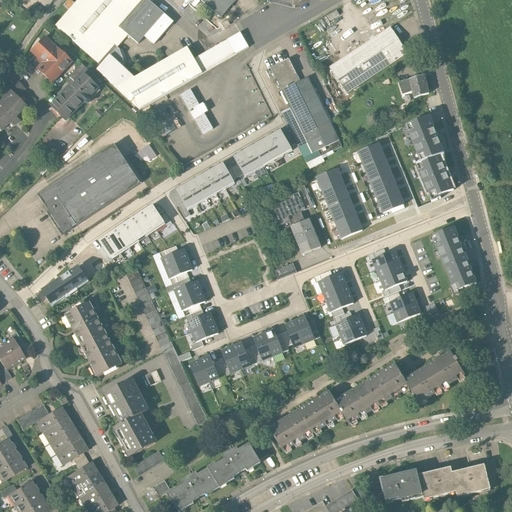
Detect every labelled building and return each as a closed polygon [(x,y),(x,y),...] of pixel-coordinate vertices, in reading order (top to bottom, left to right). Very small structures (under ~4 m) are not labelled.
[(155,44),(174,21),(149,0),(76,0),(56,24),(103,65),(119,46),(129,35),(138,44),(145,36),(155,44)] [(189,0),(193,3),(195,0),(198,0),(220,18),(236,0),(235,0),(189,0)] [(43,8),(35,2),(28,11),(36,17),(43,8)] [(390,28),(329,69),(338,82),(347,94),(390,66),(408,54),(390,28)] [(249,47),(240,33),(196,58),(189,46),(136,76),(124,66),(126,64),(120,48),(119,46),(103,65),(98,71),(140,110),(249,47)] [(45,34),(30,50),(42,61),(36,68),(52,82),(72,60),(45,34)] [(289,60),(270,69),(282,92),(290,109),(282,114),(299,148),(307,165),(342,147),(339,142),(340,141),(308,78),(301,82),(289,60)] [(101,87),(84,70),(51,104),(67,121),(86,102),(89,103),(92,100),(92,96),(101,87)] [(424,76),(399,84),(403,96),(412,93),(414,100),(429,95),(424,76)] [(14,78),(7,88),(16,96),(24,87),(14,78)] [(0,98),(0,131),(1,132),(9,124),(12,127),(20,123),(16,118),(26,107),(16,96),(7,88),(0,98)] [(192,89),(181,96),(205,134),(215,128),(206,114),(211,111),(206,103),(202,105),(192,89)] [(99,110),(94,114),(98,119),(103,114),(99,110)] [(444,154),(429,117),(406,127),(421,163),(416,165),(416,166),(444,154)] [(281,132),(253,149),(264,168),(292,151),(290,148),(284,137),(281,132)] [(290,135),(284,137),(290,148),(295,145),(290,135)] [(141,184),(115,145),(38,196),(64,235),(141,184)] [(378,145),(358,153),(362,164),(383,155),(378,145)] [(253,149),(244,154),(255,173),(264,168),(253,149)] [(244,154),(234,160),(237,165),(243,175),(245,179),(255,173),(244,154)] [(444,154),(416,166),(432,203),(441,199),(440,197),(454,191),(440,157),(445,155),(444,154)] [(383,155),(362,164),(367,174),(387,165),(383,155)] [(224,165),(214,171),(225,190),(235,185),(233,181),(227,171),(224,165)] [(237,165),(232,168),(238,178),(243,175),(237,165)] [(387,165),(367,174),(371,184),(391,175),(387,165)] [(232,168),(227,171),(233,181),(238,178),(232,168)] [(337,170),(316,178),(321,189),(341,181),(337,170)] [(214,171),(205,176),(216,195),(225,190),(214,171)] [(391,175),(371,184),(375,194),(395,186),(391,175)] [(205,176),(196,182),(207,201),(216,195),(205,176)] [(341,181),(321,189),(325,199),(345,191),(341,181)] [(196,182),(187,187),(198,206),(207,201),(196,182)] [(395,186),(375,194),(379,204),(400,196),(395,186)] [(187,187),(177,193),(184,204),(188,212),(198,206),(187,187)] [(299,194),(306,211),(313,208),(304,187),(298,191),(299,194)] [(345,191),(325,199),(329,209),(350,201),(345,191)] [(280,233),(291,228),(304,223),(300,213),(306,211),(299,194),(289,198),(290,201),(277,206),(278,209),(271,211),(280,233)] [(400,196),(379,204),(383,214),(404,206),(400,196)] [(350,201),(329,209),(333,219),(354,211),(350,201)] [(188,212),(184,204),(178,207),(185,219),(191,216),(188,212)] [(144,213),(156,231),(165,225),(161,218),(153,207),(144,213)] [(354,211),(333,219),(338,229),(358,221),(354,211)] [(135,219),(147,237),(156,231),(144,213),(135,219)] [(161,218),(165,225),(167,228),(172,224),(166,214),(161,218)] [(126,225),(138,243),(147,237),(135,219),(126,225)] [(304,223),(291,228),(303,256),(321,248),(310,221),(304,223)] [(358,221),(338,229),(342,240),(362,231),(358,221)] [(117,231),(129,249),(138,243),(126,225),(117,231)] [(450,288),(454,297),(459,294),(459,295),(469,291),(467,288),(477,284),(454,228),(430,238),(433,246),(436,245),(438,251),(434,253),(437,260),(441,258),(453,287),(450,288)] [(108,237),(121,255),(129,249),(117,231),(108,237)] [(102,248),(111,261),(121,255),(108,237),(99,243),(102,248)] [(159,254),(162,260),(178,253),(176,247),(159,254)] [(111,261),(102,248),(98,251),(106,264),(111,261)] [(188,261),(184,251),(178,253),(162,260),(166,270),(188,261)] [(377,271),(399,262),(395,252),(372,261),(377,271)] [(192,271),(188,261),(166,270),(170,280),(187,273),(192,271)] [(381,281),(403,272),(399,262),(377,271),(381,281)] [(91,283),(79,264),(39,291),(51,309),(91,283)] [(293,264),(274,272),(278,281),(297,274),(293,264)] [(163,353),(173,348),(136,267),(125,272),(163,353)] [(319,283),(332,278),(330,272),(314,278),(316,284),(319,283)] [(403,272),(381,281),(385,292),(407,283),(403,272)] [(187,273),(170,280),(172,286),(189,279),(187,273)] [(323,293),(345,284),(341,274),(332,278),(319,283),(323,293)] [(201,293),(197,282),(175,291),(179,302),(201,293)] [(345,284),(323,293),(327,303),(349,294),(345,284)] [(205,303),(201,293),(179,302),(183,312),(200,305),(205,303)] [(390,303),(401,299),(399,293),(382,300),(384,306),(390,303)] [(349,294),(327,303),(331,314),(353,304),(349,294)] [(414,300),(412,294),(401,299),(390,303),(394,314),(416,305),(414,300)] [(91,301),(66,314),(83,346),(108,333),(91,301)] [(434,304),(423,309),(428,320),(439,315),(434,304)] [(200,305),(183,312),(185,318),(202,311),(200,305)] [(417,310),(416,305),(394,314),(398,324),(420,315),(418,309),(417,310)] [(202,311),(185,318),(188,323),(204,316),(202,311)] [(212,320),(210,314),(204,316),(188,323),(192,334),(213,325),(212,320)] [(340,336),(362,327),(358,316),(336,325),(340,336)] [(300,321),(296,323),(304,344),(315,340),(308,324),(306,318),(300,320),(300,321)] [(308,324),(315,340),(320,338),(314,321),(308,324)] [(291,324),(285,327),(287,332),(293,345),(294,349),(304,344),(296,323),(291,325),(291,324)] [(215,329),(213,325),(192,334),(196,344),(202,342),(218,335),(216,329),(215,329)] [(344,346),(366,337),(362,327),(340,336),(344,346)] [(268,334),(264,336),(273,357),(283,353),(276,337),(274,331),(268,333),(268,334)] [(287,347),(293,345),(287,332),(282,334),(287,347)] [(11,336),(12,338),(13,337),(19,346),(23,343),(17,333),(11,336)] [(108,333),(83,346),(99,377),(125,364),(108,333)] [(276,337),(283,353),(289,351),(287,347),(282,334),(276,337)] [(259,337),(253,340),(256,345),(263,362),(273,357),(264,336),(259,338),(259,337)] [(19,346),(13,337),(12,338),(4,343),(17,365),(20,363),(27,359),(19,346)] [(204,347),(202,342),(196,344),(191,346),(193,352),(204,347)] [(13,367),(17,365),(4,343),(0,345),(0,359),(5,367),(7,371),(13,367)] [(237,347),(232,349),(241,370),(251,366),(244,350),(242,344),(237,346),(237,347)] [(257,364),(263,362),(256,345),(250,347),(257,364)] [(244,350),(251,366),(257,364),(250,347),(244,350)] [(173,348),(163,353),(199,427),(208,422),(180,363),(178,358),(173,348)] [(227,350),(221,352),(224,358),(231,375),(241,370),(232,349),(228,351),(227,350)] [(419,405),(465,377),(457,363),(458,362),(456,359),(455,360),(450,352),(404,381),(409,389),(419,405)] [(192,359),(190,353),(178,358),(180,363),(192,359)] [(205,360),(200,362),(209,383),(219,379),(218,376),(213,365),(210,357),(205,359),(205,360)] [(225,377),(231,375),(224,358),(218,360),(219,362),(223,373),(225,377)] [(195,363),(190,365),(199,388),(209,383),(200,362),(196,364),(195,363)] [(219,362),(213,365),(218,376),(223,373),(219,362)] [(344,416),(349,426),(409,389),(404,381),(395,365),(335,402),(344,416)] [(7,371),(5,367),(0,370),(0,371),(1,373),(7,382),(12,379),(7,371)] [(156,371),(145,376),(150,386),(161,381),(156,371)] [(130,380),(101,394),(117,425),(139,414),(145,411),(130,380)] [(329,393),(269,429),(283,453),(344,416),(335,402),(329,393)] [(37,422),(49,414),(43,404),(17,420),(23,430),(37,422)] [(69,417),(63,406),(49,414),(37,422),(43,433),(69,417)] [(109,428),(125,459),(155,444),(139,414),(117,425),(109,428)] [(69,417),(43,433),(50,444),(76,428),(69,417)] [(0,444),(9,439),(13,436),(7,426),(0,430),(0,444)] [(76,428),(50,444),(56,455),(82,439),(76,428)] [(0,457),(15,448),(9,439),(0,444),(0,457)] [(82,439),(56,455),(63,465),(73,459),(83,453),(89,450),(82,439)] [(207,467),(208,469),(220,488),(234,479),(233,477),(246,469),(248,472),(261,464),(259,461),(253,451),(249,445),(238,451),(236,448),(222,457),(224,460),(215,465),(214,463),(207,467)] [(253,451),(259,461),(269,454),(263,445),(253,451)] [(0,457),(0,470),(21,458),(15,448),(0,457)] [(164,461),(158,451),(132,467),(137,476),(164,461)] [(83,453),(73,459),(76,465),(86,459),(83,453)] [(21,458),(0,470),(0,480),(2,484),(27,468),(21,458)] [(86,459),(76,465),(79,470),(90,464),(86,459)] [(79,470),(66,478),(72,489),(99,473),(93,462),(90,464),(79,470)] [(483,464),(451,472),(456,492),(457,497),(490,489),(483,464)] [(449,467),(416,475),(422,497),(422,500),(456,492),(451,472),(449,467)] [(170,491),(165,494),(172,506),(174,505),(178,511),(179,511),(193,504),(192,502),(205,494),(206,496),(220,488),(208,469),(197,476),(195,473),(181,482),(182,485),(175,489),(174,489),(170,491)] [(416,475),(415,470),(377,479),(384,503),(397,500),(401,502),(422,497),(416,475)] [(99,473),(72,489),(79,499),(105,483),(99,473)] [(37,488),(33,481),(7,496),(13,506),(39,492),(37,488)] [(165,494),(170,491),(164,481),(147,491),(153,501),(165,494)] [(105,483),(79,499),(86,510),(112,494),(105,483)] [(324,506),(328,511),(341,511),(349,507),(359,502),(351,490),(324,506)] [(39,492),(13,506),(16,511),(26,511),(45,501),(43,498),(39,492)] [(112,494),(86,510),(86,511),(108,511),(115,509),(119,506),(112,494)] [(45,501),(26,511),(49,511),(51,511),(48,507),(45,501)] [(304,511),(328,511),(324,506),(322,501),(304,511)]
